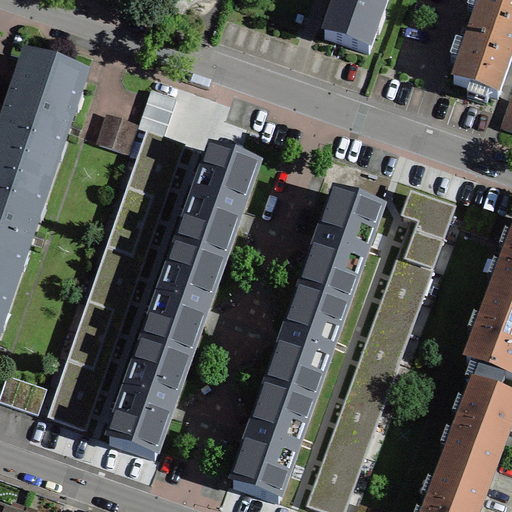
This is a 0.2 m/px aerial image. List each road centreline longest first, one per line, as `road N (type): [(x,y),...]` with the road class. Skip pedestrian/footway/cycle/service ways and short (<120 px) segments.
road 1 (residential): [(325,110),(193,511)]
road 2 (residential): [(325,110),(7,5)]
road 3 (residential): [(511,172),(325,110)]
road 4 (residential): [(164,511),(0,452)]
